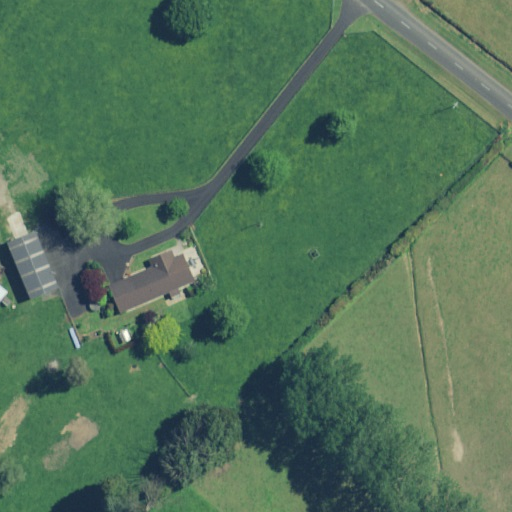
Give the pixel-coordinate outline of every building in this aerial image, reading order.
[(24,145),(14,153),(20,160),(30,152),(24,145)] [(35,161),(25,168),(31,176),(41,169),(35,161)] [(46,175),(35,182),(40,190),(51,183),(46,175)] [(25,227),(18,212),(9,216),(16,231),(25,227)] [(58,288),(38,238),(10,249),(30,300),(47,293),(58,288)] [(168,294),(170,299),(183,294),(181,289),(194,283),(183,255),(174,258),(171,252),(149,260),(152,268),(109,286),(120,313),(168,294)]
